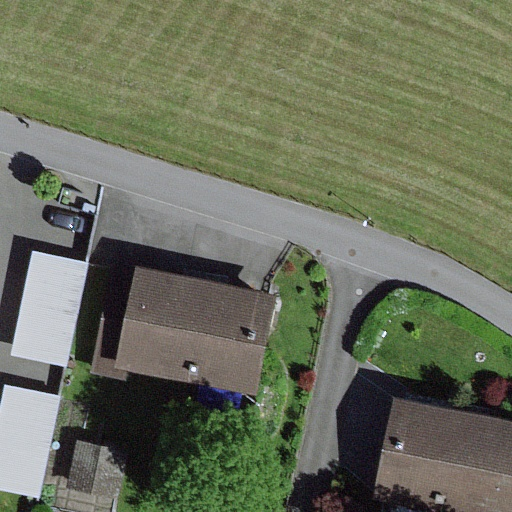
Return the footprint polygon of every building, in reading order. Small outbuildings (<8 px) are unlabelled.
[(90,260),(34,247),(14,352),(69,365),(90,260)] [(142,264),(118,259),(93,371),(128,378),(131,362),(260,390),(282,290),(143,259),(142,264)] [(63,393),(6,379),(0,410),(0,487),(42,496),(63,393)] [(511,511),(511,414),(400,391),(379,494),(468,511),(511,511)] [(130,448),(79,438),(69,487),(121,497),(130,448)]
